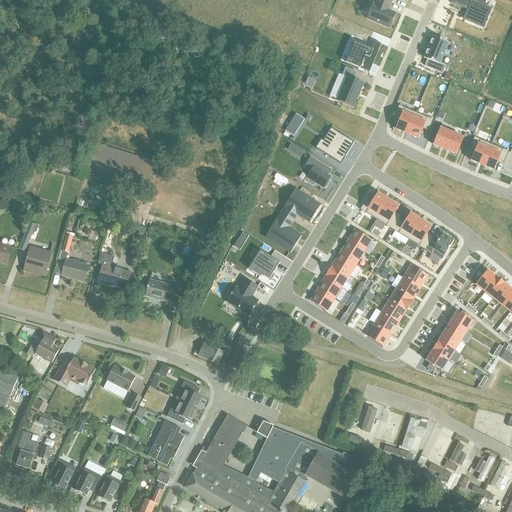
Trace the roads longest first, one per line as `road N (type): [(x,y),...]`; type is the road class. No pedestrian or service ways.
road 1 (residential): [(163,511),(216,399),(215,379),(172,355),(0,306)]
road 2 (residential): [(473,238),(392,355),(377,354),(280,290)]
road 3 (residential): [(511,456),(437,416),(368,393)]
road 4 (residential): [(280,290),(360,165)]
road 5 (residential): [(377,135),(511,195)]
road 6 (residential): [(377,135),(432,5)]
road 7 (residential): [(473,238),(360,165)]
